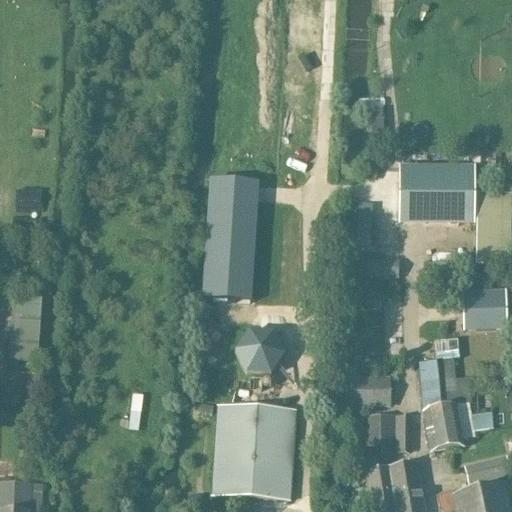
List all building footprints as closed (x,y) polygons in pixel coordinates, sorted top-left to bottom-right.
[(383,112),(370,112),(371,152),(384,152),(383,112)] [(398,170),(397,225),(418,225),(474,226),(475,172),(405,170),(398,170)] [(252,266),(258,186),(210,183),(204,263),(252,266)] [(509,269),(510,197),(476,197),(475,269),(509,269)] [(43,272),(43,271),(42,265),(38,259),(35,256),(31,254),(25,252),(21,252),(17,253),(11,257),(6,262),(4,267),(4,270),(5,278),(7,281),(9,285),(15,289),(22,291),(29,290),(33,288),(37,286),(41,280),(42,277),(43,272)] [(397,281),(398,265),(363,264),(363,280),(397,281)] [(37,365),(41,300),(11,298),(7,363),(37,365)] [(482,324),(505,318),(500,299),(477,305),(482,324)] [(260,395),(261,380),(270,380),(285,359),(273,336),(248,334),(233,356),(244,378),(248,379),(247,394),(260,395)] [(462,443),(474,440),(467,406),(470,406),(467,381),(454,383),(452,363),(418,367),(423,415),(422,415),(430,456),(463,450),(462,443)] [(378,380),(348,380),(348,411),(378,411),(378,380)] [(199,407),(198,416),(211,418),(213,409),(199,407)] [(289,505),(295,415),(217,410),(211,500),(289,505)] [(392,448),(393,448),(393,419),(366,420),(366,449),(381,449),(381,458),(392,458),(392,448)] [(468,487),(496,481),(492,465),(464,472),(468,487)] [(372,511),(423,511),(415,466),(366,475),(372,511)] [(0,511),(41,511),(42,487),(31,487),(0,486),(0,511)] [(506,511),(501,491),(455,502),(454,498),(450,499),(437,502),(438,511),(506,511)]
